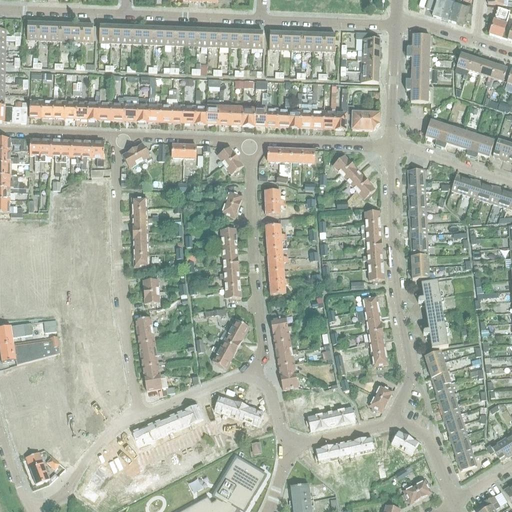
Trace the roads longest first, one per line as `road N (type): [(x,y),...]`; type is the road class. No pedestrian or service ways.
road 1 (residential): [(395,421),(411,374),(396,287),(390,146)]
road 2 (residential): [(138,413),(116,211),(123,142)]
road 3 (residential): [(253,374),(261,352),(248,147)]
road 4 (residential): [(30,508),(62,495),(86,459),(138,413)]
road 5 (residential): [(390,146),(248,147)]
road 6 (residential): [(125,15),(260,20)]
road 7 (residential): [(260,20),(395,23)]
road 8 (residential): [(248,147),(137,136),(123,142)]
road 9 (residential): [(511,182),(390,146)]
road 10 (residential): [(0,9),(125,15)]
road 11 (residential): [(123,142),(0,132)]
road 12 (residential): [(390,146),(395,23)]
road 13 (residential): [(138,413),(253,374)]
